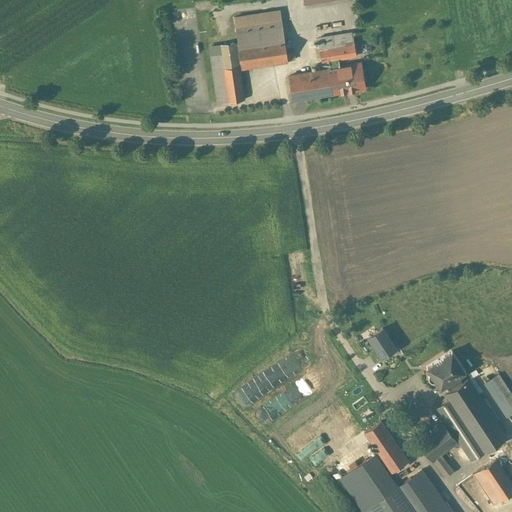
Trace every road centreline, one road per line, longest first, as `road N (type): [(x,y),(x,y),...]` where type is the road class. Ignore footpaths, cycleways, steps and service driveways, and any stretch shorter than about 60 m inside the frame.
road 1 (unclassified): [(467,511),(412,446),(325,311),(296,131)]
road 2 (secondary): [(296,131),(131,133),(0,106)]
road 3 (secondary): [(511,78),(296,131)]
